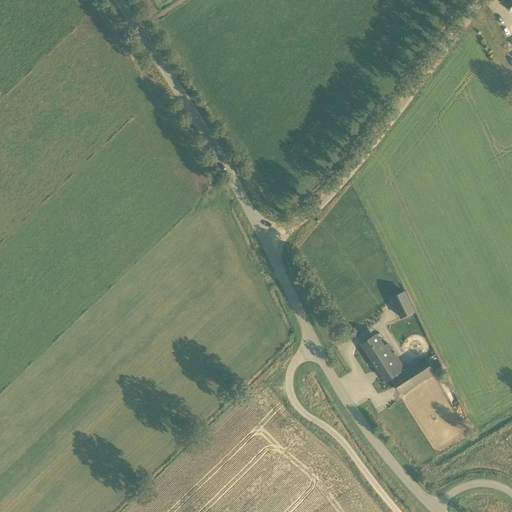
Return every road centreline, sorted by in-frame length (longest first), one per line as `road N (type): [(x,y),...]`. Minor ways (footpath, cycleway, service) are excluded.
road 1 (unclassified): [(265,240),(304,218),(342,181),(482,0)]
road 2 (unclassified): [(435,509),(358,419),(265,240)]
road 3 (unclassified): [(265,240),(119,0)]
